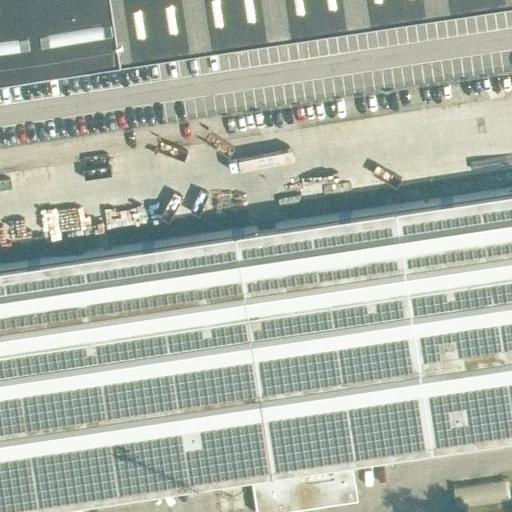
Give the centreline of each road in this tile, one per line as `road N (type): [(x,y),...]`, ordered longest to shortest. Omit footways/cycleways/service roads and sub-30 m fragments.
road 1 (unknown): [(511,122),(0,200)]
road 2 (unknown): [(419,497),(291,511)]
